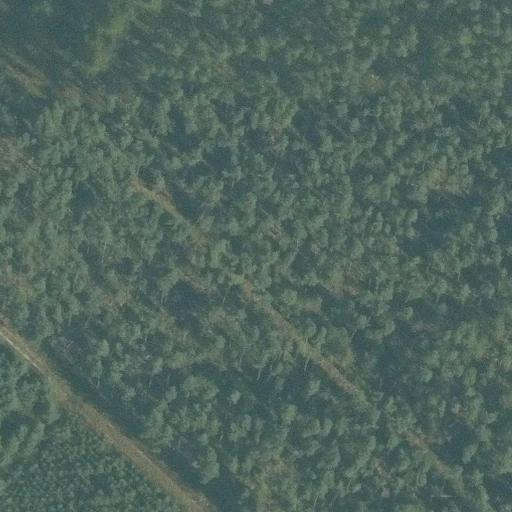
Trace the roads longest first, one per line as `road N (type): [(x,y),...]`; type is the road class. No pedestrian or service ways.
road 1 (track): [(0,332),(191,511)]
road 2 (track): [(0,173),(59,107),(0,53)]
